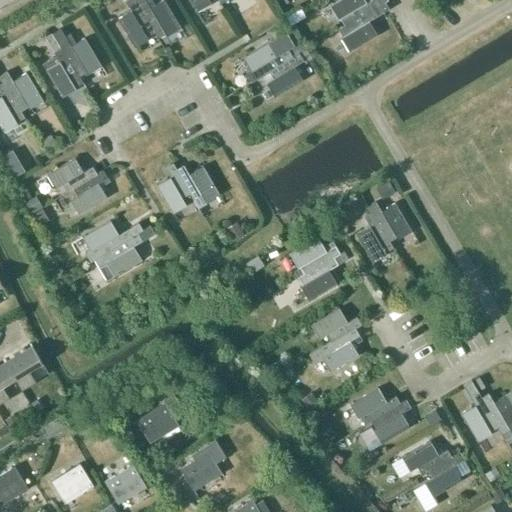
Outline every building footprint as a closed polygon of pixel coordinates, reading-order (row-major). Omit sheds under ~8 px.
[(147,36),(154,32),(134,0),(126,0),(125,1),(131,10),(117,19),(134,46),(148,38),(147,36)] [(134,0),(154,32),(157,38),(166,33),(166,35),(181,26),(164,0),(162,0),(153,5),(150,0),(147,2),(145,0),(134,0)] [(190,0),(198,12),(211,5),(207,0),(190,0)] [(340,18),(344,25),(385,2),(387,0),(369,0),(366,2),(364,0),(337,0),(330,5),(338,19),(340,18)] [(389,9),(385,2),(344,25),(338,28),(343,36),(341,38),(349,51),(377,35),(369,21),(389,9)] [(60,28),(52,33),(55,38),(60,47),(79,76),(86,71),(87,73),(101,65),(85,37),(70,45),(60,28)] [(51,31),(46,34),(50,42),(55,38),(52,33),(51,31)] [(269,41),(242,57),(250,69),(245,72),(251,82),(269,71),(268,70),(292,56),(288,48),(294,45),(285,31),(269,41)] [(82,82),(79,76),(60,47),(53,52),(56,56),(42,64),(62,97),(75,88),(75,87),(82,82)] [(273,79),(266,83),(274,96),(302,79),(294,66),(303,60),(304,62),(311,58),(305,48),(292,56),(268,70),(269,71),(273,79)] [(7,71),(0,74),(0,78),(2,82),(20,110),(27,106),(29,108),(42,100),(27,72),(12,80),(7,71)] [(24,117),(20,110),(2,82),(0,83),(0,94),(0,95),(0,126),(3,132),(17,123),(16,121),(24,117)] [(46,149),(56,144),(51,134),(41,139),(46,149)] [(0,156),(12,176),(24,170),(12,149),(0,156)] [(67,192),(73,188),(96,172),(92,166),(82,171),(74,157),(47,174),(54,188),(62,184),(67,192)] [(182,197),(189,193),(176,169),(172,162),(164,167),(170,176),(156,185),(172,212),(186,204),(182,197)] [(183,164),(176,169),(189,193),(193,199),(201,194),(205,201),(219,193),(203,166),(189,173),(183,164)] [(103,169),(96,172),(73,188),(77,195),(70,200),(78,213),(106,197),(98,182),(107,177),(103,169)] [(375,185),(381,196),(395,189),(388,178),(375,185)] [(31,211),(42,204),(35,193),(24,200),(31,211)] [(367,206),(371,212),(389,241),(396,236),(397,238),(411,230),(395,202),(381,210),(375,201),(367,206)] [(33,211),(39,222),(48,218),(41,206),(33,211)] [(385,251),(392,246),(389,241),(371,212),(364,216),(369,226),(355,234),(372,262),(386,253),(385,251)] [(90,262),(94,259),(142,230),(138,222),(118,234),(109,220),(82,237),(89,249),(84,252),(90,262)] [(224,228),(231,240),(243,232),(236,221),(224,228)] [(150,226),(142,230),(94,259),(106,280),(141,260),(133,246),(154,233),(150,226)] [(297,267),(299,266),(304,273),(339,252),(333,241),(323,246),(317,236),(289,252),(297,267)] [(304,273),(297,276),(301,285),(300,285),(308,300),(336,283),(328,269),(337,263),(347,257),(343,249),(339,252),(304,273)] [(243,263),(250,272),(262,264),(256,255),(243,263)] [(318,337),(326,333),(330,341),(354,327),(360,324),(356,316),(347,321),(339,307),(310,324),(318,337)] [(359,335),(354,327),(330,341),(309,354),(314,363),(322,358),(330,371),(358,354),(350,340),(359,335)] [(32,345),(5,362),(13,376),(21,390),(35,381),(27,368),(40,360),(32,345)] [(5,362),(0,364),(0,402),(9,397),(0,384),(13,376),(5,362)] [(471,380),(477,389),(483,385),(478,376),(471,380)] [(490,430),(497,427),(481,396),(471,380),(463,385),(474,404),(461,413),(477,441),(491,433),(490,430)] [(364,424),(370,421),(399,403),(395,395),(385,401),(378,387),(349,404),(357,418),(360,417),(364,424)] [(488,392),(481,396),(497,427),(501,433),(509,428),(510,430),(511,428),(511,390),(507,393),(493,402),(488,392)] [(174,395),(136,419),(149,441),(177,423),(171,414),(182,407),(174,395)] [(37,398),(30,402),(35,410),(42,406),(37,398)] [(372,425),(359,433),(369,450),(381,443),(409,426),(401,412),(410,407),(405,399),(399,403),(370,421),(372,425)] [(194,458),(180,467),(194,489),(222,472),(216,462),(225,456),(215,438),(191,453),(194,458)] [(416,467),(421,475),(427,471),(451,456),(447,449),(437,454),(430,440),(401,457),(409,471),(416,467)] [(457,453),(451,456),(427,471),(432,478),(425,482),(433,496),(461,480),(453,466),(461,460),(457,453)] [(65,502),(93,485),(86,474),(92,470),(86,459),(79,463),(51,480),(65,502)] [(132,464),(104,482),(117,503),(145,486),(132,464)] [(13,465),(0,473),(0,503),(27,488),(13,465)] [(495,466),(484,473),(489,481),(500,475),(495,466)] [(490,492),(496,502),(506,497),(500,487),(490,492)] [(269,511),(261,499),(253,504),(250,499),(229,511),(269,511)]
